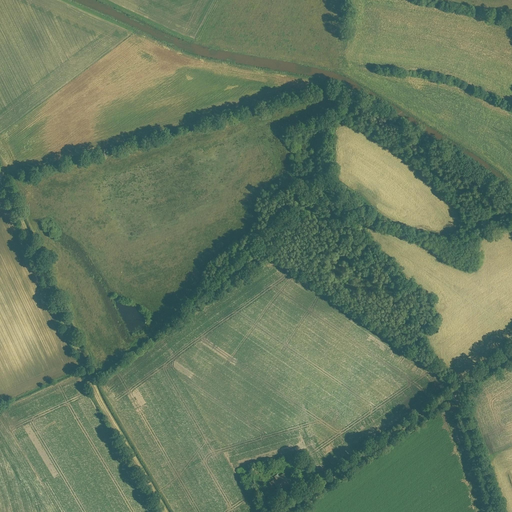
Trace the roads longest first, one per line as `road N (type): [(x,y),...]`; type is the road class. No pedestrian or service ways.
road 1 (unclassified): [(282,511),(455,391)]
road 2 (unclassified): [(455,391),(497,511)]
